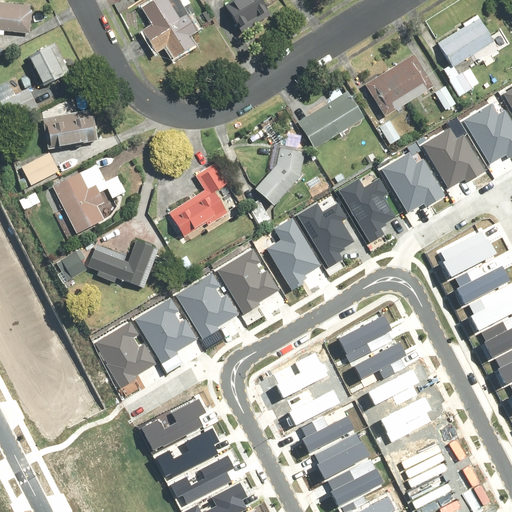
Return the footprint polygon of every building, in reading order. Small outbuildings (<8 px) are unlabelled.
[(167,0),(154,0),(140,9),(151,25),(141,31),(149,43),(140,49),(144,56),(153,50),(155,54),(162,49),(170,60),(194,44),(191,39),(199,33),(187,15),(180,20),(167,0)] [(177,0),(184,9),(190,4),(187,0),(177,0)] [(271,18),(260,0),(234,0),(225,6),(243,35),(271,18)] [(0,3),(0,35),(3,36),(4,31),(29,33),(31,6),(0,3)] [(450,65),(443,70),(459,98),(464,95),(469,103),(498,87),(493,79),(480,86),(470,68),(458,75),(454,68),(494,44),(477,16),(463,24),(464,27),(436,43),(450,65)] [(38,55),(50,81),(52,84),(70,76),(54,43),(36,51),(38,55)] [(414,54),(364,86),(384,117),(395,110),(391,104),(421,85),(426,92),(434,86),(414,54)] [(41,85),(50,81),(38,55),(28,59),(41,85)] [(15,79),(0,85),(0,102),(21,94),(15,79)] [(445,86),(434,94),(446,112),(457,105),(445,86)] [(511,88),(501,95),(511,112),(511,88)] [(312,149),(340,133),(342,137),(362,125),(360,121),(363,120),(348,93),(297,122),(312,149)] [(490,108),(463,122),(486,165),(502,157),(505,164),(511,160),(511,126),(504,112),(495,117),(490,108)] [(91,109),(42,119),(47,147),(55,146),(56,149),(97,141),(91,109)] [(389,121),(379,128),(391,145),(401,138),(389,121)] [(450,130),(423,144),(447,187),(462,179),(465,186),(486,174),(464,134),(455,139),(450,130)] [(245,167),(232,145),(218,154),(230,175),(245,167)] [(271,171),(254,190),(273,207),(300,178),(303,149),(276,146),(271,171)] [(50,153),(21,167),(31,189),(61,174),(50,153)] [(411,156),(384,171),(408,214),(423,205),(427,212),(448,201),(426,161),(416,166),(411,156)] [(227,213),(225,211),(214,193),(228,184),(215,164),(195,177),(204,191),(168,213),(183,238),(204,224),(206,227),(227,213)] [(96,165),(81,173),(52,187),(76,234),(104,220),(97,208),(104,204),(129,191),(121,175),(108,181),(107,178),(104,180),(96,165)] [(194,175),(186,176),(189,192),(197,191),(194,175)] [(318,175),(304,185),(312,197),(326,187),(318,175)] [(362,179),(339,192),(369,245),(388,234),(383,226),(395,219),(383,198),(391,193),(383,178),(366,187),(362,179)] [(41,202),(35,191),(15,202),(22,213),(41,202)] [(270,219),(258,198),(245,206),(257,227),(270,219)] [(320,207),(298,219),(328,272),(346,262),(342,253),(354,247),(342,225),(350,221),(341,206),(325,215),(320,207)] [(283,240),(266,250),(291,291),(308,281),(304,275),(321,265),(293,218),(275,228),(283,240)] [(443,262),(451,277),(496,254),(488,239),(486,240),(483,232),(442,253),(446,261),(443,262)] [(127,263),(94,250),(87,267),(99,272),(96,277),(114,284),(116,279),(142,290),(158,251),(136,242),(127,263)] [(215,269),(243,317),(264,306),(260,300),(280,289),(270,272),(264,276),(258,265),(266,260),(257,245),(215,269)] [(75,252),(60,260),(72,280),(86,272),(75,252)] [(455,278),(460,287),(456,289),(464,304),(511,280),(503,264),(482,275),(478,267),(455,278)] [(171,294),(198,343),(219,331),(216,325),(236,314),(226,298),(220,301),(213,290),(222,286),(213,270),(171,294)] [(470,304),(474,313),(471,314),(479,330),(511,313),(511,292),(497,300),(492,292),(470,304)] [(127,320),(154,368),(175,356),(172,351),(192,340),(182,323),(176,327),(169,316),(178,311),(169,296),(127,320)] [(336,337),(346,358),(366,348),(362,341),(390,327),(383,313),(336,337)] [(482,332),(487,340),(483,342),(491,358),(511,347),(511,326),(509,328),(505,320),(482,332)] [(85,345),(112,393),(133,381),(130,376),(150,365),(140,348),(133,352),(127,341),(136,336),(127,321),(85,345)] [(366,348),(346,358),(359,382),(374,374),(371,370),(403,353),(396,339),(369,354),(366,348)] [(497,368),(506,385),(511,382),(511,350),(495,359),(499,367),(497,368)] [(274,373),(285,395),(328,374),(317,352),(274,373)] [(367,392),(374,406),(394,396),(398,404),(416,395),(412,386),(419,382),(413,370),(367,392)] [(285,400),(289,408),(287,409),(296,425),(340,402),(333,388),(312,398),(307,388),(285,400)] [(380,420),(391,441),(431,420),(427,413),(432,410),(425,397),(380,420)] [(137,432),(145,448),(151,445),(154,450),(196,428),(193,422),(202,417),(195,403),(166,418),(171,427),(154,436),(149,426),(137,432)] [(299,427),(303,435),(301,436),(310,452),(354,429),(347,415),(326,425),(321,415),(299,427)] [(153,459),(162,475),(167,472),(170,477),(212,455),(209,449),(219,444),(211,430),(182,445),(187,454),(171,462),(166,453),(153,459)] [(316,463),(324,478),(369,456),(357,432),(314,453),(319,462),(316,463)] [(169,486),(177,501),(183,498),(186,503),(228,482),(225,475),(234,471),(227,456),(198,471),(203,481),(186,489),(181,479),(169,486)] [(328,482),(332,490),(330,491),(339,507),(383,484),(376,470),(355,481),(350,471),(328,482)] [(186,511),(238,511),(242,510),(239,504),(248,499),(241,485),(212,500),(217,509),(210,511),(197,511),(195,508),(186,511)] [(340,507),(342,511),(389,511),(395,509),(388,495),(367,506),(362,496),(340,507)]
